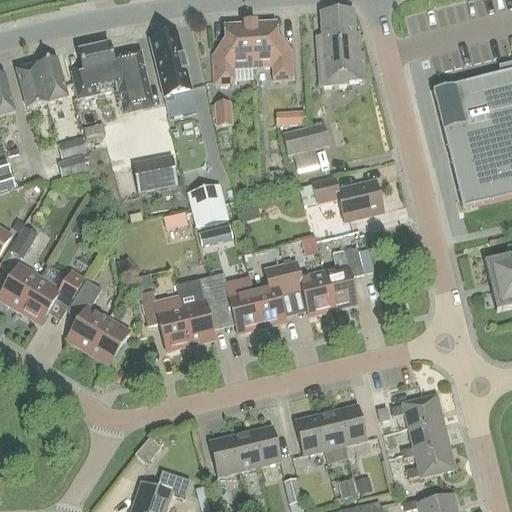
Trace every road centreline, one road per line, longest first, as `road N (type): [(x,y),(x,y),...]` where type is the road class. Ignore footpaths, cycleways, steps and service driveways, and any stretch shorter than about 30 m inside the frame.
road 1 (unclassified): [(456,342),(114,425)]
road 2 (unclassified): [(456,342),(374,0)]
road 3 (tertiary): [(0,43),(237,0)]
road 4 (unclassified): [(114,425),(0,358)]
road 5 (unclassified): [(497,511),(469,390)]
